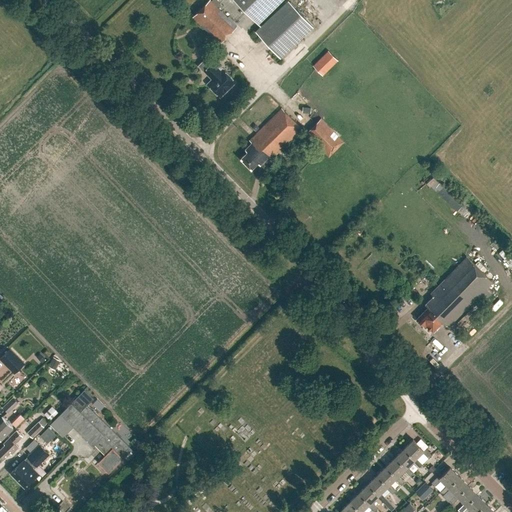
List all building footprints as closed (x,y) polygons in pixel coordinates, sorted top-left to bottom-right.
[(219,44),(236,27),(209,0),(208,0),(192,17),(219,44)] [(258,24),(281,0),(234,0),(240,6),(258,24)] [(265,42),(280,58),(313,27),(298,11),(288,1),(255,32),(265,42)] [(321,76),(336,62),(326,51),(311,66),(321,76)] [(213,78),(207,84),(220,97),(235,82),(219,65),(217,67),(207,57),(198,65),(209,76),(210,75),(213,78)] [(250,143),(249,144),(244,150),(246,152),(241,158),(251,169),(259,163),(261,166),(269,158),(271,160),(287,144),(302,129),(281,108),(248,141),(250,143)] [(305,134),(315,144),(328,158),(344,142),(320,118),(305,134)] [(487,287),(492,282),(466,256),(430,293),(433,296),(425,304),(427,307),(417,318),(419,319),(418,322),(420,324),(423,323),(424,325),(425,324),(432,331),(442,322),(448,327),(480,295),(484,299),(491,292),(487,287)] [(10,349),(0,359),(14,373),(24,363),(10,349)] [(42,363),(45,360),(40,354),(36,357),(42,363)] [(92,398),(83,389),(49,424),(62,436),(72,426),(92,446),(93,445),(104,455),(97,462),(108,472),(131,449),(86,405),(92,398)] [(8,413),(19,403),(13,397),(2,407),(8,413)] [(52,421),(59,413),(53,407),(46,415),(52,421)] [(18,411),(11,420),(17,426),(25,417),(18,411)] [(2,417),(0,418),(0,439),(2,439),(13,428),(2,417)] [(38,421),(27,433),(33,438),(44,427),(38,421)] [(49,427),(41,435),(48,443),(57,434),(49,427)] [(15,444),(22,437),(16,431),(3,443),(5,445),(0,449),(0,457),(1,458),(3,458),(3,459),(11,451),(13,452),(18,447),(15,444)] [(428,459),(431,455),(425,448),(423,450),(412,439),(403,448),(414,459),(416,457),(421,452),(428,459)] [(34,468),(49,453),(40,445),(29,456),(28,456),(11,473),(24,487),(38,473),(34,468)] [(422,464),(416,457),(414,459),(403,448),(394,457),(405,468),(407,466),(412,461),(419,467),(422,464)] [(413,473),(407,466),(405,468),(394,457),(385,466),(396,477),(398,476),(403,470),(410,476),(413,473)] [(404,482),(398,476),(396,477),(385,466),(376,475),(387,486),(389,484),(394,479),(401,485),(404,482)] [(447,487),(459,476),(450,467),(439,478),(437,476),(430,483),(434,486),(440,480),(446,485),(447,487)] [(395,491),(389,484),(387,486),(376,475),(367,484),(378,495),(380,493),(385,488),(391,494),(395,491)] [(456,496),(467,485),(459,476),(447,487),(446,485),(439,492),(443,495),(449,489),(455,494),(456,496)] [(423,500),(433,490),(425,482),(415,492),(423,500)] [(386,500),(380,493),(378,495),(367,484),(358,493),(369,504),(371,502),(376,497),(382,503),(386,500)] [(465,505),(476,494),(467,485),(456,496),(455,494),(448,500),(452,504),(458,498),(464,503),(465,505)] [(377,509),(371,502),(369,504),(358,493),(349,502),(359,511),(360,511),(362,511),(367,506),(373,511),(377,509)] [(476,511),(485,503),(476,494),(465,505),(464,503),(457,510),(459,511),(461,511),(467,507),(471,511),(476,511)] [(362,511),(360,511),(359,511),(349,502),(340,511),(341,511),(362,511)] [(402,511),(411,511),(415,509),(409,503),(401,511),(402,511)] [(493,511),(485,503),(476,511),(493,511)]
